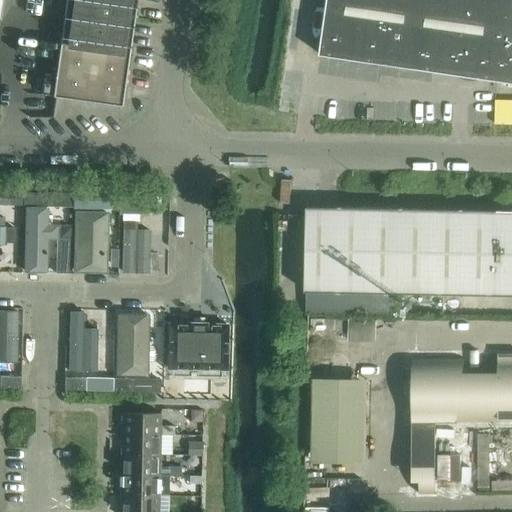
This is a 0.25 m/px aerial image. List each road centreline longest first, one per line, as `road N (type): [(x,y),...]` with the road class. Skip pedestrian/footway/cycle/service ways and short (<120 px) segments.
road 1 (unclassified): [(511,163),(180,151)]
road 2 (residential): [(49,291),(177,292),(180,151)]
road 3 (residential): [(180,151),(0,146)]
road 4 (unclassified): [(180,151),(168,109),(185,0)]
road 5 (unknown): [(19,147),(17,0)]
